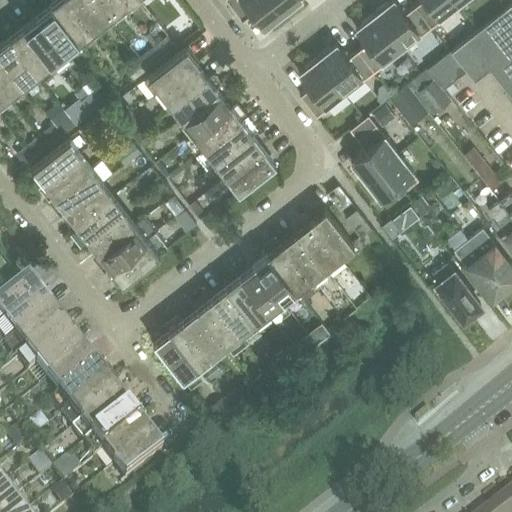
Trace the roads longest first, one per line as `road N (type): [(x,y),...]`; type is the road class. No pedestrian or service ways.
road 1 (residential): [(112,327),(293,188),(310,164)]
road 2 (residential): [(112,327),(0,185)]
road 3 (secondary): [(345,511),(459,423)]
road 4 (residential): [(405,263),(329,165),(310,164)]
road 5 (residential): [(193,431),(112,327)]
road 6 (residential): [(431,511),(488,467),(459,423)]
